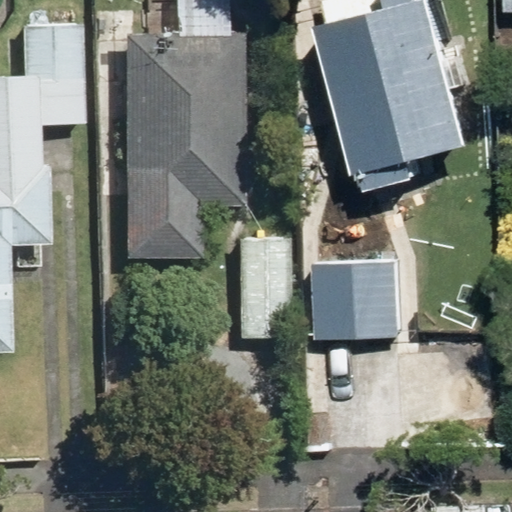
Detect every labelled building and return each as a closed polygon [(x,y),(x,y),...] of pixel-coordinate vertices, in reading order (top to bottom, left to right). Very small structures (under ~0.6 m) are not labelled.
[(330,21),(324,23),(363,173),(478,144),(440,0),(329,0),(324,1),(330,21)] [(0,352),(13,352),(10,245),(50,244),(48,162),(40,162),(39,125),(86,124),(83,23),(22,25),(24,73),(0,74),(0,352)] [(244,31),(125,33),(128,257),(204,256),(204,204),(246,204),(244,31)] [(288,236),(239,238),(243,338),(292,336),(288,236)] [(403,258),(319,261),(322,341),(406,338),(403,258)]
